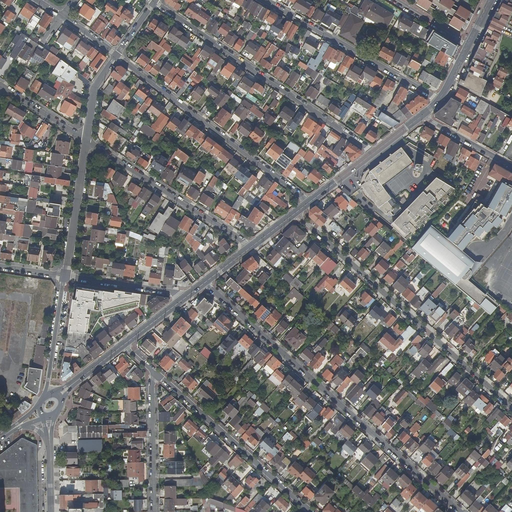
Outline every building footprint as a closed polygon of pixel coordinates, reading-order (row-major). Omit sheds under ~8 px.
[(249,9),(250,9),(254,2),(250,0),(244,0),(242,5),(249,9)] [(301,0),(297,0),(296,3),(293,7),(297,9),(296,9),(306,14),(311,5),(301,0)] [(365,0),(360,9),(354,5),(354,6),(352,8),(348,6),(346,11),(352,14),(340,34),(362,46),(365,40),(357,35),(365,21),(363,20),(366,16),(386,28),(394,15),(368,0),(365,0)] [(414,0),(417,1),(416,3),(431,12),(432,11),(434,11),(435,11),(437,11),(438,11),(443,14),(444,15),(444,16),(445,17),(445,18),(445,19),(445,20),(460,29),(462,26),(462,27),(462,28),(463,29),(464,29),(465,29),(466,28),(474,13),(460,5),(459,7),(457,10),(452,7),(454,3),(455,2),(451,0),(414,0)] [(496,11),(493,18),(505,23),(505,24),(511,10),(511,0),(501,0),(499,4),(501,5),(501,6),(500,7),(499,7),(498,8),(497,8),(497,9),(497,10),(497,11),(497,12),(496,11)] [(316,3),(313,1),(311,5),(306,14),(310,17),(315,8),(313,7),(315,4),(316,3)] [(263,7),(255,2),(251,10),(250,12),(257,16),(258,15),(263,7)] [(24,7),(20,13),(30,20),(34,15),(35,13),(37,10),(27,3),(24,7)] [(118,10),(108,3),(105,7),(110,10),(115,14),(118,10)] [(191,3),(184,13),(195,18),(200,10),(191,3)] [(79,12),(84,16),(90,8),(85,4),(79,12)] [(260,18),(265,20),(270,11),(263,7),(258,15),(261,17),(260,18)] [(95,12),(90,8),(84,16),(89,20),(95,12)] [(343,16),(329,8),(327,12),(321,22),(329,26),(332,21),(338,24),(343,16)] [(120,17),(128,22),(133,16),(129,13),(127,11),(128,10),(126,9),(120,17)] [(324,13),(317,9),(312,18),(317,21),(318,18),(320,20),(324,13)] [(14,15),(7,10),(3,17),(6,19),(5,21),(9,23),(14,15)] [(210,17),(200,10),(195,18),(205,25),(210,17)] [(266,20),(273,24),(278,15),(271,11),(266,20)] [(52,17),(45,13),(35,29),(43,35),(46,30),(45,29),(52,19),(52,17)] [(345,13),(343,16),(338,24),(337,25),(341,28),(349,15),(345,13)] [(40,19),(34,15),(30,20),(28,24),(32,27),(35,22),(37,24),(40,19)] [(283,18),(278,15),(273,24),(270,29),(279,34),(284,25),(280,23),(283,18)] [(104,18),(101,16),(92,29),(95,31),(104,18)] [(404,29),(408,32),(409,30),(413,23),(403,17),(400,22),(406,25),(404,29)] [(108,20),(105,18),(104,18),(95,31),(99,33),(101,30),(108,21),(108,20)] [(499,35),(499,34),(502,29),(505,23),(493,18),(490,23),(487,29),(499,35)] [(149,27),(155,31),(160,23),(154,19),(149,27)] [(292,23),(287,20),(282,30),(286,33),(292,23)] [(109,22),(108,21),(101,30),(103,31),(106,28),(109,22)] [(213,24),(210,22),(206,29),(215,35),(219,28),(217,27),(219,24),(215,21),(213,24)] [(252,25),(245,21),(242,25),(247,28),(250,30),(252,25)] [(165,25),(161,22),(160,23),(155,31),(158,34),(158,35),(161,37),(167,28),(164,26),(165,25)] [(224,22),(218,31),(226,36),(232,28),(224,22)] [(421,27),(414,22),(413,23),(409,30),(423,39),(426,34),(428,30),(421,26),(421,27)] [(114,26),(111,24),(107,29),(102,36),(105,38),(113,28),(114,26)] [(287,36),(291,39),(298,27),(294,24),(287,36)] [(255,27),(252,25),(250,30),(251,31),(255,33),(257,34),(260,30),(260,29),(256,26),(255,27)] [(116,30),(113,28),(105,38),(111,43),(114,38),(116,35),(114,33),(116,30)] [(68,39),(72,33),(65,29),(57,41),(63,45),(64,44),(67,41),(68,39)] [(146,29),(143,34),(149,39),(152,34),(146,29)] [(406,36),(393,29),(390,34),(403,42),(406,36)] [(468,71),(468,72),(469,73),(482,79),(488,66),(485,65),(492,52),(495,44),(497,41),(499,43),(501,35),(499,34),(499,35),(487,29),(484,35),(486,36),(485,36),(484,36),(483,37),(483,38),(483,39),(484,40),(484,41),(483,42),(483,43),(481,42),(470,64),(472,65),(471,66),(470,67),(469,67),(469,68),(468,68),(468,69),(468,70),(468,71)] [(178,31),(177,30),(176,32),(173,30),(168,36),(177,43),(178,41),(182,35),(181,35),(182,33),(178,31)] [(267,34),(260,30),(257,34),(265,39),(267,34)] [(308,38),(312,32),(308,30),(302,41),(305,43),(308,38)] [(24,41),(26,43),(29,38),(22,33),(18,31),(16,34),(11,43),(18,47),(24,38),(26,39),(24,41)] [(246,39),(249,42),(250,41),(255,33),(251,31),(246,39)] [(64,44),(74,50),(76,48),(81,41),(82,40),(72,33),(68,39),(67,41),(64,44)] [(114,38),(111,43),(113,45),(117,44),(121,37),(119,35),(119,34),(118,33),(117,34),(116,35),(114,38)] [(40,39),(32,34),(29,38),(34,41),(36,43),(40,39)] [(224,41),(233,47),(234,47),(239,39),(234,35),(233,37),(229,34),(224,41)] [(441,39),(442,37),(439,35),(436,40),(426,34),(423,39),(423,40),(432,46),(437,49),(439,44),(441,39)] [(192,43),(182,35),(178,41),(177,43),(187,50),(192,43)] [(246,39),(241,36),(239,39),(234,47),(233,47),(238,51),(246,39)] [(443,36),(442,37),(441,39),(439,44),(445,47),(444,48),(446,49),(444,52),(449,55),(455,59),(460,48),(459,45),(443,36)] [(319,44),(308,38),(305,43),(303,47),(314,53),(316,50),(319,44)] [(167,41),(163,39),(159,46),(165,50),(168,52),(171,47),(165,43),(167,41)] [(327,41),(327,42),(325,44),(324,44),(324,41),(321,40),(319,44),(316,50),(318,51),(320,50),(322,51),(317,58),(313,55),(307,65),(309,66),(315,70),(323,57),(330,45),(331,43),(327,41)] [(76,48),(85,55),(86,54),(92,47),(88,45),(87,46),(81,41),(76,48)] [(152,59),(156,62),(157,61),(162,54),(165,50),(159,46),(152,41),(151,43),(158,49),(160,49),(152,59)] [(260,47),(250,41),(249,42),(245,48),(255,55),(259,49),(260,47)] [(289,43),(284,51),(285,52),(288,53),(293,45),(289,43)] [(25,59),(26,60),(29,61),(35,51),(25,44),(18,56),(24,60),(25,59)] [(272,62),(276,65),(285,52),(284,51),(279,48),(273,44),(272,44),(268,49),(262,59),(263,59),(260,63),(270,70),(273,66),(269,63),(270,62),(266,59),(273,49),(275,50),(277,49),(280,51),(272,62)] [(36,51),(33,56),(40,60),(43,56),(44,54),(41,51),(40,50),(42,47),(39,45),(39,46),(38,48),(37,48),(35,51),(36,51)] [(138,51),(142,54),(146,48),(142,45),(138,51)] [(212,50),(206,45),(202,50),(200,53),(207,58),(212,50)] [(268,49),(265,47),(262,45),(260,47),(259,49),(260,50),(255,58),(259,60),(260,58),(261,60),(262,59),(268,49)] [(293,45),(288,54),(293,57),(296,59),(298,55),(297,55),(300,50),(293,45)] [(337,49),(330,45),(323,57),(325,58),(326,56),(328,56),(331,58),(337,49)] [(395,53),(383,46),(378,54),(390,61),(395,53)] [(50,52),(55,56),(58,51),(52,47),(49,51),(50,52)] [(92,59),(97,53),(95,51),(95,50),(92,47),(86,54),(92,59)] [(195,57),(193,60),(191,63),(184,58),(182,57),(182,58),(180,61),(181,61),(185,64),(190,68),(196,60),(200,53),(202,50),(199,48),(194,56),(195,57)] [(176,51),(173,49),(170,53),(172,55),(179,60),(180,61),(182,58),(175,52),(176,51)] [(162,54),(169,59),(172,55),(170,53),(168,52),(165,50),(162,54)] [(249,59),(252,55),(245,50),(242,54),(249,59)] [(337,60),(342,63),(346,55),(337,50),(331,61),(335,64),(337,60)] [(443,65),(449,55),(444,52),(441,51),(435,60),(443,65)] [(54,61),(53,62),(57,64),(60,59),(55,56),(50,52),(48,55),(47,56),(54,61)] [(409,65),(418,70),(422,65),(418,62),(419,61),(417,60),(420,55),(416,52),(411,61),(409,65)] [(106,58),(100,53),(93,61),(96,63),(93,68),(96,71),(106,58)] [(221,58),(214,53),(207,63),(214,68),(221,58)] [(404,63),(409,65),(411,61),(397,53),(393,61),(402,66),(404,63)] [(149,60),(142,54),(136,61),(144,67),(150,60),(149,60)] [(166,62),(173,67),(179,60),(172,55),(169,59),(166,62)] [(191,63),(193,60),(186,55),(184,58),(191,63)] [(223,59),(225,56),(223,55),(221,58),(214,68),(211,72),(215,75),(224,61),(223,59)] [(354,60),(346,55),(342,63),(338,70),(342,72),(345,66),(349,68),(354,60)] [(68,82),(77,71),(75,69),(68,65),(66,62),(60,59),(57,64),(51,73),(63,79),(65,81),(68,82)] [(427,69),(431,64),(427,59),(422,64),(427,69)] [(199,62),(196,60),(190,68),(193,70),(199,62)] [(159,63),(160,62),(157,61),(156,62),(152,68),(150,71),(156,76),(159,72),(160,71),(164,66),(163,65),(161,68),(159,67),(161,65),(159,63)] [(173,67),(166,62),(165,63),(164,66),(160,71),(166,76),(169,72),(170,71),(173,67)] [(224,72),(230,76),(233,71),(232,71),(235,68),(229,64),(224,72)] [(364,70),(357,67),(353,64),(347,74),(358,81),(364,70)] [(144,70),(148,73),(150,71),(152,68),(148,65),(144,70)] [(111,75),(119,82),(120,81),(125,74),(127,71),(121,66),(117,67),(111,75)] [(273,74),(279,78),(284,70),(278,66),(273,74)] [(292,70),(286,66),(284,70),(279,78),(284,81),(292,70)] [(377,73),(366,66),(364,69),(364,70),(358,81),(357,82),(360,83),(364,76),(369,79),(369,80),(372,82),(375,75),(377,73)] [(318,73),(309,67),(306,72),(315,78),(316,78),(319,73),(318,72),(318,73)] [(493,82),(491,85),(492,86),(499,89),(508,71),(500,67),(499,69),(497,69),(498,72),(495,78),(492,79),(493,82)] [(27,69),(15,87),(23,92),(30,83),(24,79),(29,70),(27,69)] [(185,71),(182,69),(177,75),(170,85),(169,85),(173,88),(185,71)] [(232,85),(236,88),(238,85),(242,80),(240,79),(245,73),(241,70),(239,72),(236,69),(231,77),(232,78),(233,77),(238,80),(236,82),(235,81),(233,84),(232,85)] [(440,79),(423,70),(419,78),(435,88),(440,79)] [(197,82),(198,82),(198,83),(200,81),(200,80),(202,77),(197,74),(197,73),(194,71),(192,74),(194,76),(191,79),(194,81),(196,83),(197,82)] [(175,72),(173,74),(173,75),(169,72),(166,76),(163,80),(170,85),(177,75),(175,72)] [(214,76),(215,75),(211,72),(206,80),(211,83),(212,84),(217,78),(214,76)] [(316,83),(322,74),(320,73),(319,73),(313,82),(314,83),(315,82),(316,83)] [(480,93),(486,81),(482,79),(469,73),(465,82),(461,80),(460,82),(459,83),(480,93)] [(128,77),(125,74),(120,81),(123,83),(128,77)] [(298,79),(291,75),(286,82),(293,87),(298,79)] [(379,87),(381,82),(383,80),(375,75),(372,82),(370,84),(378,88),(379,87)] [(254,84),(244,77),(242,80),(238,85),(249,92),(253,86),(254,84)] [(73,87),(74,85),(68,82),(65,81),(63,79),(56,92),(55,95),(65,100),(76,106),(80,108),(82,99),(70,92),(72,90),(73,87)] [(395,83),(388,79),(372,106),(376,108),(378,109),(389,91),(387,90),(388,88),(391,89),(392,87),(393,87),(395,83)] [(39,90),(40,90),(43,85),(36,80),(32,85),(30,89),(37,93),(39,90)] [(135,86),(139,89),(142,85),(144,83),(140,80),(135,86)] [(126,85),(123,83),(120,81),(119,82),(119,83),(118,84),(113,90),(117,93),(119,94),(122,91),(125,86),(126,85)] [(107,94),(109,96),(113,90),(118,84),(115,82),(113,86),(110,83),(104,92),(107,94)] [(253,87),(253,86),(249,92),(248,93),(246,96),(251,99),(255,102),(258,99),(251,94),(256,88),(262,92),(265,88),(256,82),(253,87)] [(188,85),(185,83),(181,88),(176,94),(179,96),(184,90),(188,85)] [(219,93),(220,93),(222,91),(221,90),(218,88),(212,84),(211,83),(210,85),(211,86),(208,90),(216,97),(219,93)] [(38,93),(44,98),(47,100),(51,103),(55,95),(56,92),(44,84),(43,85),(40,90),(38,93)] [(151,92),(142,85),(139,89),(135,94),(144,100),(151,92)] [(205,91),(197,85),(190,94),(198,101),(205,91)] [(314,88),(311,86),(306,94),(314,99),(319,91),(317,90),(319,87),(316,85),(314,88)] [(130,89),(125,86),(122,91),(120,94),(119,94),(115,100),(119,103),(130,89)] [(409,90),(401,86),(385,114),(400,123),(407,118),(407,119),(427,103),(427,100),(420,95),(412,100),(406,105),(405,104),(400,108),(398,105),(401,100),(403,101),(408,92),(412,94),(415,93),(410,89),(409,90)] [(466,99),(469,93),(460,88),(455,98),(463,102),(465,98),(466,99)] [(271,97),(274,99),(279,93),(275,90),(271,97)] [(214,101),(222,107),(230,97),(222,91),(220,93),(214,101)] [(317,100),(328,107),(331,102),(320,95),(317,100)] [(355,111),(364,116),(364,115),(371,105),(361,99),(358,97),(355,100),(360,104),(355,111)] [(152,101),(148,98),(135,115),(141,120),(142,118),(140,116),(152,101)] [(473,118),(476,112),(475,111),(451,98),(449,99),(449,100),(447,102),(447,103),(446,104),(444,106),(442,107),(441,108),(440,109),(438,111),(437,112),(434,114),(435,117),(451,127),(455,121),(456,122),(457,121),(455,120),(452,118),(457,111),(464,115),(465,113),(473,118)] [(71,116),(76,106),(65,100),(60,110),(71,116)] [(118,118),(125,108),(122,105),(119,103),(115,100),(107,111),(118,118)] [(252,106),(243,100),(243,101),(240,104),(250,111),(251,111),(252,113),(261,119),(262,117),(264,114),(255,108),(256,107),(253,105),(252,106)] [(481,100),(475,111),(476,112),(480,114),(483,116),(489,104),(481,100)] [(495,101),(492,106),(500,111),(503,112),(506,107),(495,101)] [(148,110),(158,117),(165,108),(161,106),(154,102),(148,110)] [(329,109),(343,118),(352,105),(350,104),(347,108),(344,105),(341,110),(338,109),(340,106),(337,104),(333,102),(329,109)] [(25,113),(10,104),(5,113),(20,122),(25,113)] [(243,119),(250,111),(240,104),(234,112),(243,119)] [(490,110),(498,115),(500,111),(492,106),(489,104),(483,116),(471,138),(475,140),(481,129),(480,128),(490,110)] [(372,114),(376,108),(372,106),(371,105),(364,115),(370,119),(373,115),(372,114)] [(205,106),(200,112),(203,115),(209,108),(205,106)] [(295,113),(285,106),(279,114),(289,122),(291,119),(295,113)] [(116,117),(107,111),(104,109),(101,113),(113,121),(116,117)] [(214,120),(222,126),(231,115),(223,109),(214,120)] [(305,115),(302,113),(299,111),(293,120),(291,119),(289,122),(287,124),(289,126),(291,124),(296,128),(299,124),(303,118),(305,115)] [(498,130),(502,132),(511,116),(503,112),(500,111),(498,115),(501,117),(499,119),(503,121),(498,130)] [(394,127),(400,123),(385,114),(382,112),(379,117),(394,127)] [(154,124),(153,124),(150,127),(155,131),(158,133),(169,119),(162,113),(154,124)] [(249,117),(257,123),(261,119),(252,113),(249,117)] [(277,117),(274,115),(272,117),(266,113),(263,117),(262,117),(261,119),(271,126),(274,122),(277,117)] [(462,124),(459,131),(471,138),(483,116),(480,114),(476,121),(474,125),(472,124),(470,123),(468,127),(462,124)] [(181,123),(173,117),(167,125),(174,131),(178,127),(181,123)] [(309,118),(304,125),(312,131),(317,124),(309,118)] [(29,136),(33,138),(33,137),(36,132),(25,125),(23,124),(25,121),(22,119),(18,126),(21,134),(26,149),(29,144),(26,141),(29,136)] [(192,125),(184,119),(181,123),(178,127),(182,131),(178,136),(181,139),(185,133),(192,125)] [(237,129),(247,137),(254,128),(244,120),(240,126),(237,129)] [(367,126),(360,121),(358,124),(355,130),(361,134),(367,126)] [(48,126),(42,122),(36,132),(33,137),(39,140),(41,137),(42,136),(43,136),(47,130),(46,129),(47,128),(48,126)] [(112,122),(108,128),(116,133),(118,130),(125,134),(127,132),(112,122)] [(281,128),(274,122),(271,126),(281,133),(286,127),(284,125),(281,128)] [(194,127),(192,125),(185,133),(191,138),(192,137),(198,129),(201,125),(197,123),(194,127)] [(230,132),(234,134),(237,129),(240,126),(237,124),(230,132)] [(322,127),(318,124),(312,132),(315,134),(309,142),(312,145),(319,135),(321,133),(323,130),(321,128),(322,127)] [(264,134),(256,127),(250,136),(258,142),(264,134)] [(420,136),(429,141),(434,132),(426,127),(420,136)] [(112,143),(118,134),(116,133),(108,128),(103,136),(112,143)] [(9,142),(0,140),(0,144),(2,145),(11,147),(14,147),(18,148),(20,134),(16,134),(17,129),(13,129),(13,133),(12,133),(12,138),(10,137),(9,141),(11,141),(11,143),(9,143),(9,142)] [(208,137),(198,129),(192,137),(202,144),(208,137)] [(377,135),(370,130),(365,137),(372,142),(377,135)] [(340,137),(331,131),(327,137),(336,143),(340,137)] [(160,136),(157,134),(156,133),(151,140),(155,143),(160,136)] [(482,136),(478,142),(482,144),(486,135),(482,133),(480,136),(482,136)] [(450,139),(441,134),(437,142),(446,147),(450,139)] [(325,140),(319,135),(312,145),(310,148),(316,152),(322,144),(325,140)] [(216,143),(208,137),(202,144),(199,149),(202,151),(204,151),(207,154),(209,151),(216,143)] [(177,144),(169,138),(168,140),(176,146),(177,144)] [(346,140),(342,138),(335,147),(332,151),(339,157),(343,152),(339,150),(342,147),(343,147),(345,145),(344,144),(346,140)] [(292,140),(288,146),(297,153),(301,147),(292,140)] [(57,141),(55,153),(64,154),(67,155),(69,143),(57,141)] [(427,156),(429,154),(424,151),(416,146),(408,141),(405,144),(427,156)] [(455,153),(456,154),(458,151),(456,151),(459,146),(451,141),(446,149),(448,149),(446,152),(453,156),(455,153)] [(418,142),(416,146),(424,151),(426,147),(418,142)] [(223,149),(216,143),(209,151),(217,157),(218,156),(223,149)] [(283,151),(273,143),(267,152),(277,160),(282,153),(283,151)] [(361,151),(350,143),(344,151),(345,152),(347,150),(350,153),(349,154),(348,153),(347,154),(352,161),(361,154),(361,151)] [(2,146),(2,145),(0,144),(0,147),(2,148),(0,156),(11,158),(12,150),(14,150),(14,147),(11,147),(2,146)] [(337,159),(339,157),(332,151),(328,148),(322,144),(316,152),(319,154),(335,166),(338,163),(323,152),(325,149),(337,159)] [(174,152),(186,162),(188,159),(189,157),(181,151),(177,147),(174,152)] [(411,160),(401,147),(392,155),(391,154),(390,154),(390,155),(390,156),(382,162),(381,162),(380,162),(380,163),(371,171),(369,168),(363,173),(364,175),(362,176),(362,177),(362,178),(361,180),(364,181),(364,183),(361,185),(361,186),(361,187),(361,189),(361,190),(362,191),(363,193),(363,194),(364,195),(365,196),(388,216),(389,215),(390,215),(392,215),(393,215),(398,212),(401,209),(392,197),(391,197),(380,183),(411,160)] [(426,149),(424,151),(429,154),(439,160),(444,151),(439,148),(434,155),(431,153),(431,152),(426,149)] [(464,159),(467,161),(471,153),(463,148),(460,153),(461,153),(458,159),(460,159),(459,161),(461,162),(462,161),(463,161),(464,159)] [(233,156),(223,149),(218,156),(227,164),(232,158),(233,156)] [(27,150),(25,160),(33,161),(34,151),(27,150)] [(312,152),(309,150),(303,158),(309,162),(312,158),(310,156),(312,152)] [(470,157),(476,152),(473,150),(471,153),(467,161),(464,165),(469,168),(472,163),(477,166),(479,162),(470,157)] [(126,155),(134,160),(136,157),(128,151),(126,155)] [(149,163),(148,162),(145,161),(149,155),(143,151),(139,157),(141,158),(138,162),(146,167),(149,163)] [(55,153),(52,153),(51,165),(62,167),(63,167),(63,163),(64,154),(55,153)] [(292,161),(282,153),(277,160),(276,161),(285,169),(290,163),(292,161)] [(295,164),(301,156),(297,153),(292,161),(290,163),(299,170),(300,168),(295,164)] [(164,158),(157,155),(150,165),(157,170),(158,168),(163,171),(166,167),(169,161),(164,158)] [(242,165),(232,158),(227,164),(225,167),(235,174),(241,166),(242,165)] [(22,161),(13,160),(12,169),(21,170),(22,161)] [(334,167),(327,161),(322,166),(329,173),(334,167)] [(34,170),(41,171),(42,164),(35,163),(34,170)] [(305,178),(306,176),(299,170),(290,163),(285,169),(282,173),(287,176),(292,169),(297,173),(305,178)] [(489,175),(490,176),(497,165),(495,164),(489,175)] [(71,174),(64,173),(61,172),(62,167),(51,165),(49,177),(56,178),(68,180),(70,180),(71,174)] [(490,176),(501,182),(501,183),(500,183),(487,204),(488,205),(488,206),(484,205),(485,204),(484,204),(480,202),(481,202),(480,201),(480,202),(476,200),(477,199),(476,199),(472,207),(463,218),(465,219),(461,224),(460,224),(447,238),(461,250),(469,241),(467,239),(468,237),(470,239),(474,234),(479,238),(485,231),(486,232),(492,224),(496,227),(502,220),(500,219),(498,216),(499,213),(502,215),(506,217),(509,210),(511,211),(511,210),(511,173),(510,172),(509,173),(506,171),(506,170),(497,165),(490,176)] [(205,175),(208,171),(207,170),(202,166),(200,169),(199,170),(205,175)] [(252,174),(241,166),(235,174),(246,182),(252,174)] [(174,172),(166,167),(163,171),(162,173),(160,175),(171,182),(173,177),(171,176),(174,172)] [(183,167),(176,178),(190,186),(193,181),(193,180),(197,175),(183,167)] [(109,168),(104,176),(110,179),(115,171),(109,168)] [(315,169),(308,177),(316,183),(323,175),(315,169)] [(205,175),(199,170),(197,175),(193,180),(196,182),(200,184),(205,175)] [(124,177),(124,176),(117,171),(113,179),(122,185),(126,179),(124,177)] [(25,174),(23,186),(27,187),(30,187),(30,183),(31,179),(32,175),(26,174),(25,174)] [(255,177),(252,174),(246,182),(237,193),(240,195),(240,196),(246,189),(247,191),(248,189),(257,178),(255,177)] [(40,176),(32,175),(31,179),(33,180),(33,183),(30,183),(30,187),(29,195),(28,199),(35,201),(44,202),(49,203),(52,203),(53,203),(53,200),(36,197),(40,176)] [(206,189),(211,192),(214,188),(213,187),(218,179),(217,178),(214,176),(206,189)] [(69,185),(70,180),(68,180),(56,178),(49,177),(46,177),(45,177),(44,182),(55,183),(69,185)] [(256,187),(261,190),(268,180),(264,177),(256,187)] [(394,227),(401,220),(403,222),(405,221),(402,218),(410,211),(422,222),(428,216),(426,214),(422,218),(414,209),(416,206),(415,205),(417,203),(420,205),(421,203),(419,201),(433,186),(435,188),(437,187),(435,185),(440,179),(438,178),(392,226),(394,227)] [(416,206),(414,209),(422,218),(426,214),(428,216),(455,188),(440,179),(435,185),(437,187),(435,188),(433,186),(419,201),(421,203),(420,205),(417,203),(415,205),(416,206)] [(272,183),(268,180),(261,190),(264,193),(272,183)] [(198,191),(203,187),(201,185),(200,186),(195,183),(193,181),(190,186),(188,189),(189,190),(188,193),(196,199),(200,193),(198,191)] [(12,187),(12,185),(0,182),(0,190),(8,192),(9,187),(12,187)] [(131,182),(127,189),(137,195),(141,189),(131,182)] [(271,193),(278,184),(275,182),(265,194),(277,204),(284,209),(287,205),(271,193)] [(96,185),(94,196),(102,197),(104,186),(96,185)] [(143,204),(146,206),(148,203),(154,194),(144,187),(138,196),(145,200),(143,204)] [(211,192),(206,189),(199,201),(209,207),(214,200),(208,196),(211,192)] [(352,204),(355,201),(344,192),(333,202),(341,209),(342,210),(350,203),(352,204)] [(158,197),(154,194),(148,203),(149,203),(144,211),(143,211),(142,213),(146,215),(147,213),(149,211),(153,206),(155,207),(160,198),(158,197)] [(269,207),(264,204),(264,203),(267,199),(270,201),(270,202),(275,206),(277,204),(265,194),(260,201),(255,207),(264,214),(269,207)] [(24,200),(24,199),(19,198),(7,196),(0,195),(0,201),(7,203),(7,201),(18,202),(18,204),(19,204),(18,211),(26,212),(28,201),(24,200)] [(244,205),(247,200),(245,199),(244,198),(240,196),(240,195),(232,208),(233,209),(236,211),(241,203),(244,205)] [(53,200),(53,203),(60,204),(66,205),(67,198),(54,196),(53,200)] [(260,201),(255,197),(253,200),(250,203),(255,207),(260,201)] [(34,206),(35,201),(28,199),(28,201),(26,212),(41,214),(42,210),(39,209),(39,208),(36,208),(36,206),(34,206)] [(215,211),(226,218),(232,208),(221,201),(215,211)] [(333,202),(323,212),(329,217),(330,218),(341,209),(333,202)] [(59,217),(60,204),(53,203),(52,203),(49,203),(48,208),(47,207),(46,211),(48,211),(47,215),(57,216),(59,217)] [(321,226),(326,220),(319,214),(322,211),(316,206),(310,210),(309,216),(321,226)] [(149,228),(158,233),(161,229),(169,216),(170,215),(173,210),(169,207),(163,215),(159,212),(149,228)] [(257,224),(264,214),(255,207),(248,218),(257,224)] [(16,211),(16,210),(13,210),(3,209),(0,208),(0,212),(2,213),(15,215),(15,217),(21,217),(22,212),(16,211)] [(235,214),(237,211),(236,211),(233,209),(232,208),(224,221),(228,224),(230,221),(235,214)] [(319,214),(326,220),(329,217),(323,212),(322,211),(319,214)] [(401,220),(394,227),(406,239),(422,222),(410,211),(402,218),(405,221),(403,222),(401,220)] [(97,219),(98,213),(88,212),(86,223),(97,224),(97,222),(100,223),(100,219),(97,219)] [(55,229),(57,216),(47,215),(45,227),(55,229)] [(120,226),(121,217),(117,216),(112,215),(111,225),(120,226)] [(193,221),(185,215),(180,223),(178,226),(189,233),(193,226),(191,225),(193,221)] [(256,230),(260,227),(257,224),(248,218),(242,215),(239,219),(256,230)] [(180,223),(169,216),(161,229),(167,233),(168,232),(172,234),(178,226),(180,223)] [(334,221),(329,226),(335,231),(331,235),(335,239),(344,230),(334,221)] [(365,230),(372,236),(383,225),(379,222),(375,226),(372,223),(365,230)] [(17,223),(15,236),(19,236),(22,237),(24,224),(20,224),(17,223)] [(197,229),(199,226),(195,223),(193,226),(189,233),(185,238),(188,242),(192,237),(194,234),(197,229)] [(292,225),(283,235),(284,236),(288,240),(292,236),(299,242),(303,238),(302,238),(306,234),(296,225),(292,225)] [(431,225),(409,247),(490,315),(497,307),(500,304),(487,292),(485,294),(468,279),(480,265),(480,264),(480,263),(480,262),(479,262),(477,263),(475,262),(475,261),(463,251),(461,250),(447,238),(431,225)] [(55,239),(57,229),(55,229),(45,227),(44,227),(43,230),(47,230),(47,234),(51,234),(50,238),(55,239)] [(356,233),(350,227),(346,232),(342,236),(348,242),(356,233)] [(404,242),(406,239),(394,227),(390,231),(403,242),(404,242)] [(106,230),(94,229),(92,241),(94,241),(107,243),(107,237),(105,237),(106,230)] [(126,237),(129,237),(130,231),(117,229),(117,235),(115,243),(124,244),(125,239),(124,239),(124,236),(126,236),(126,237)] [(213,235),(208,232),(205,237),(215,250),(217,248),(213,243),(214,242),(213,235)] [(0,257),(11,259),(13,248),(15,235),(4,234),(0,233),(0,239),(3,240),(3,239),(8,240),(7,253),(5,253),(5,250),(1,250),(0,257)] [(19,238),(19,236),(15,236),(15,235),(13,248),(27,250),(29,239),(19,238)] [(284,239),(277,246),(285,254),(291,248),(300,256),(303,253),(298,249),(295,246),(288,240),(284,236),(283,238),(284,239)] [(201,244),(192,237),(188,242),(195,252),(198,248),(201,244)] [(31,248),(32,238),(30,238),(27,259),(39,261),(40,249),(31,248)] [(221,246),(218,248),(222,253),(230,247),(224,239),(218,243),(221,246)] [(367,248),(367,247),(373,242),(370,239),(364,245),(367,248)] [(391,249),(394,252),(403,242),(400,239),(398,241),(391,249)] [(92,254),(94,241),(92,241),(90,241),(84,240),(82,255),(83,255),(91,257),(92,254)] [(376,249),(384,257),(391,249),(383,241),(376,249)] [(321,249),(314,243),(304,254),(308,257),(307,258),(306,258),(303,261),(307,265),(312,259),(317,253),(320,250),(321,249)] [(303,244),(298,249),(303,253),(308,248),(303,244)] [(367,247),(367,248),(365,250),(363,248),(358,254),(364,259),(366,256),(367,257),(370,254),(369,253),(371,251),(367,247)] [(49,251),(43,250),(41,261),(48,262),(48,260),(53,260),(55,248),(49,248),(49,251)] [(205,256),(198,248),(195,252),(203,262),(207,259),(211,265),(219,258),(216,254),(214,255),(213,254),(212,255),(210,253),(205,256)] [(273,265),(282,256),(274,249),(265,258),(273,265)] [(355,249),(351,254),(354,257),(359,252),(355,249)] [(312,259),(320,266),(328,257),(320,250),(317,253),(312,259)] [(412,254),(408,251),(406,253),(407,254),(403,258),(409,263),(416,255),(413,252),(412,254)] [(91,266),(95,267),(95,266),(97,257),(91,257),(83,255),(82,263),(86,264),(86,265),(89,265),(91,265),(91,266)] [(253,256),(241,265),(245,268),(250,272),(252,271),(259,265),(253,256)] [(108,266),(106,276),(110,277),(111,272),(112,263),(113,260),(97,257),(95,266),(102,268),(103,263),(109,264),(108,266)] [(320,266),(328,274),(337,265),(328,257),(320,266)] [(150,273),(149,282),(160,284),(164,260),(158,259),(156,274),(150,273)] [(185,274),(192,269),(185,259),(182,261),(179,259),(176,261),(176,263),(185,274)] [(381,260),(374,267),(382,274),(389,266),(381,260)] [(201,261),(194,267),(199,273),(206,267),(201,261)] [(125,265),(112,263),(111,272),(124,274),(125,265)] [(180,279),(185,274),(176,263),(175,268),(174,271),(174,278),(180,279)] [(135,266),(125,265),(124,274),(123,275),(133,276),(135,266)] [(242,273),(235,281),(242,287),(253,275),(250,272),(245,268),(241,272),(242,273)] [(163,284),(173,285),(174,278),(174,271),(165,270),(163,284)] [(262,270),(255,277),(263,284),(271,276),(267,273),(266,274),(262,270)] [(397,277),(390,271),(384,277),(384,278),(391,283),(397,277)] [(293,280),(286,273),(282,277),(284,279),(290,284),(293,280)] [(328,291),(329,291),(332,287),(337,281),(335,279),(333,281),(326,275),(325,276),(316,286),(320,290),(327,282),(329,284),(325,288),(328,291)] [(393,285),(401,293),(410,283),(401,275),(393,285)] [(346,276),(340,283),(350,292),(356,286),(353,283),(349,279),(346,276)] [(230,277),(228,281),(226,282),(230,286),(231,285),(238,291),(242,287),(235,281),(230,277)] [(303,284),(295,277),(293,280),(290,284),(294,287),(298,291),(303,284)] [(30,287),(49,289),(49,280),(25,278),(24,284),(30,284),(30,287)] [(114,293),(77,287),(75,300),(73,300),(68,330),(87,333),(91,310),(98,311),(102,311),(103,317),(135,308),(139,307),(141,294),(114,290),(114,293)] [(239,292),(248,300),(252,297),(242,287),(238,291),(239,292)] [(295,296),(299,300),(303,296),(298,291),(294,287),(287,295),(292,299),(295,296)] [(424,301),(425,302),(426,301),(429,298),(432,294),(429,292),(423,297),(420,294),(425,288),(423,287),(415,296),(416,296),(410,302),(417,308),(422,303),(420,301),(421,300),(424,301)] [(408,288),(402,294),(406,298),(405,299),(408,302),(415,295),(408,288)] [(423,297),(429,292),(425,288),(420,294),(423,297)] [(364,307),(367,309),(375,299),(373,297),(372,298),(365,291),(360,297),(367,304),(364,307)] [(248,301),(255,307),(259,303),(255,299),(256,298),(259,295),(256,292),(252,296),(252,297),(248,300),(248,301)] [(147,304),(154,313),(169,302),(168,298),(157,296),(147,304)] [(199,302),(195,306),(200,311),(207,318),(209,316),(205,313),(213,305),(204,298),(200,303),(199,302)] [(425,302),(420,308),(428,315),(429,314),(434,308),(437,305),(429,298),(426,301),(425,302)] [(381,299),(365,317),(374,325),(390,307),(381,299)] [(255,313),(263,320),(270,312),(265,308),(269,304),(265,301),(261,305),(262,305),(255,313)] [(497,307),(504,314),(508,310),(500,304),(497,307)] [(429,314),(437,322),(443,315),(445,312),(441,309),(437,305),(434,308),(429,314)] [(186,315),(183,318),(189,323),(198,314),(197,313),(192,308),(189,311),(186,315)] [(345,310),(343,308),(336,315),(339,317),(351,328),(358,321),(345,310)] [(281,315),(275,310),(274,309),(265,319),(272,325),(281,315)] [(449,316),(454,320),(455,318),(458,316),(459,314),(455,310),(449,316)] [(511,321),(511,313),(508,310),(504,314),(499,320),(501,322),(506,316),(511,321)] [(129,329),(135,325),(136,324),(137,323),(135,320),(137,319),(136,318),(138,316),(135,312),(124,321),(129,329)] [(224,329),(227,332),(234,324),(222,313),(213,323),(222,331),(224,329)] [(393,316),(390,313),(386,317),(382,322),(381,322),(387,327),(396,317),(394,315),(393,316)] [(460,318),(458,316),(455,318),(454,320),(444,331),(451,337),(458,329),(454,325),(460,318)] [(181,336),(191,325),(189,323),(183,318),(182,317),(172,328),(181,336)] [(204,322),(210,327),(213,323),(208,318),(204,322)] [(275,327),(282,334),(289,325),(282,319),(275,327)] [(117,320),(107,327),(108,328),(113,335),(114,336),(124,328),(117,320)] [(332,327),(337,331),(339,328),(331,321),(330,320),(326,324),(331,328),(332,327)] [(38,338),(35,356),(44,358),(49,322),(43,322),(40,339),(38,338)] [(395,337),(397,338),(399,337),(400,335),(400,334),(406,328),(399,322),(393,329),(395,331),(394,333),(397,335),(395,337)] [(197,325),(195,328),(198,331),(202,335),(205,333),(197,325)] [(110,337),(113,335),(108,328),(94,339),(100,346),(111,338),(110,337)] [(181,336),(172,328),(168,332),(167,331),(161,338),(162,339),(171,347),(181,336)] [(295,328),(285,339),(296,348),(306,338),(295,328)] [(86,333),(71,331),(68,330),(65,352),(72,353),(78,354),(80,352),(83,347),(84,345),(90,334),(86,333)] [(407,330),(400,338),(402,340),(403,341),(406,337),(407,336),(410,332),(407,330)] [(198,331),(188,342),(192,346),(202,335),(198,331)] [(159,342),(162,339),(161,338),(158,335),(155,332),(152,335),(159,342)] [(377,342),(387,350),(389,348),(393,344),(395,341),(386,332),(377,342)] [(459,332),(453,339),(456,342),(457,341),(462,345),(467,339),(459,332)] [(93,358),(103,351),(100,346),(94,339),(93,337),(91,340),(92,342),(93,341),(94,342),(93,343),(95,345),(90,348),(88,344),(92,336),(90,334),(84,345),(85,347),(87,349),(93,358)] [(236,346),(243,353),(253,343),(253,342),(245,334),(239,341),(239,342),(236,346)] [(421,338),(418,335),(410,343),(416,348),(414,349),(417,351),(421,346),(417,342),(421,338)] [(393,344),(396,347),(402,340),(400,338),(399,337),(397,338),(395,341),(393,344)] [(148,338),(141,346),(146,350),(150,353),(156,346),(148,338)] [(313,348),(318,352),(328,341),(325,338),(316,347),(315,346),(313,348)] [(476,344),(469,338),(461,347),(465,350),(468,353),(476,344)] [(249,352),(254,356),(260,349),(253,343),(243,353),(246,355),(249,352)] [(370,350),(363,343),(360,346),(360,347),(367,353),(370,351),(370,350)] [(417,351),(425,358),(432,350),(424,343),(421,346),(417,351)] [(207,359),(213,353),(205,347),(200,353),(204,357),(207,359)] [(257,363),(258,362),(262,366),(272,355),(264,347),(258,354),(259,355),(255,361),(257,363)] [(361,354),(364,357),(367,353),(360,347),(349,359),(353,362),(361,354)] [(477,352),(473,348),(468,354),(472,357),(477,352)] [(485,359),(490,363),(499,353),(494,348),(491,351),(490,351),(486,355),(488,356),(485,359)] [(91,358),(85,350),(83,352),(83,353),(81,354),(80,352),(78,354),(79,355),(80,357),(85,363),(91,358)] [(306,360),(307,361),(309,362),(313,358),(305,350),(300,355),(306,360)] [(78,359),(80,357),(79,355),(78,354),(72,353),(65,352),(63,361),(61,378),(64,381),(73,373),(80,368),(75,362),(70,367),(70,366),(70,362),(71,356),(77,357),(78,359)] [(325,357),(318,352),(313,358),(309,362),(310,363),(310,364),(315,368),(317,367),(318,368),(322,363),(321,362),(325,357)] [(489,365),(496,371),(498,368),(501,366),(502,364),(506,359),(499,353),(490,363),(489,365)] [(160,363),(163,366),(168,370),(175,363),(166,355),(160,363)] [(344,361),(337,355),(330,362),(334,366),(333,368),(336,370),(334,372),(333,375),(327,369),(322,374),(329,381),(334,375),(335,376),(340,369),(341,369),(339,367),(344,361)] [(383,355),(378,361),(381,365),(387,359),(383,355)] [(444,359),(440,355),(426,371),(430,374),(444,359)] [(24,387),(37,394),(38,391),(42,369),(44,358),(35,356),(33,367),(29,367),(27,382),(24,387)] [(273,356),(267,364),(274,370),(281,363),(273,356)] [(122,361),(116,366),(121,372),(130,365),(123,357),(120,360),(122,361)] [(511,366),(511,360),(508,357),(506,359),(502,364),(501,366),(498,368),(498,369),(493,375),(499,381),(505,374),(506,373),(503,371),(502,372),(500,370),(502,367),(502,366),(503,365),(509,371),(511,366)] [(183,358),(178,364),(186,371),(179,379),(182,381),(188,374),(194,367),(188,362),(183,358)] [(190,360),(188,362),(194,367),(196,369),(197,368),(200,370),(203,367),(203,368),(208,362),(204,358),(198,365),(195,362),(194,363),(190,360)] [(412,373),(419,379),(424,373),(431,365),(428,362),(429,361),(425,358),(412,373)] [(253,364),(250,361),(242,369),(245,372),(253,364)] [(453,365),(450,363),(446,367),(439,374),(441,375),(442,374),(444,375),(453,365)] [(144,375),(135,364),(126,375),(130,380),(132,378),(136,382),(144,375)] [(269,378),(278,386),(281,383),(286,377),(279,372),(284,366),(281,364),(269,378)] [(340,369),(347,375),(348,375),(350,373),(342,367),(341,369),(340,369)] [(110,369),(103,374),(106,379),(109,382),(116,376),(110,369)] [(338,386),(347,375),(340,369),(335,376),(331,379),(338,386)] [(338,386),(336,389),(340,392),(346,386),(348,384),(351,380),(352,381),(353,380),(357,383),(364,375),(357,369),(350,377),(348,375),(347,375),(338,386)] [(98,385),(106,379),(103,374),(101,371),(92,378),(98,385)] [(460,376),(455,372),(447,381),(452,385),(456,381),(457,382),(459,380),(457,379),(460,376)] [(199,384),(188,374),(182,381),(192,391),(199,384)] [(302,385),(289,374),(286,377),(281,383),(283,385),(285,383),(292,389),(294,391),(293,392),(292,393),(296,397),(301,391),(304,389),(301,386),(302,385)] [(428,386),(436,393),(446,382),(442,378),(441,380),(437,377),(428,386)] [(474,385),(465,377),(455,388),(460,392),(466,397),(472,390),(471,389),(474,385)] [(219,395),(222,392),(207,379),(198,390),(210,401),(215,395),(205,387),(207,385),(219,395)] [(87,382),(81,386),(81,387),(82,387),(88,390),(92,388),(87,382)] [(89,398),(92,392),(88,390),(82,387),(78,395),(80,396),(80,397),(81,398),(83,399),(82,403),(81,405),(73,403),(73,404),(73,406),(72,407),(79,408),(90,410),(91,408),(95,410),(97,404),(92,402),(93,399),(89,398)] [(139,399),(139,387),(135,387),(128,387),(128,399),(136,399),(139,399)] [(356,389),(354,387),(345,397),(352,404),(358,397),(357,396),(359,394),(354,390),(356,389)] [(394,401),(398,404),(407,394),(410,391),(408,390),(406,389),(405,390),(404,390),(394,401)] [(465,399),(471,405),(473,403),(478,397),(479,396),(473,390),(472,390),(466,397),(465,399)] [(297,403),(301,406),(302,404),(308,398),(301,391),(296,397),(292,401),(296,405),(297,403)] [(407,394),(415,401),(417,398),(410,391),(407,394)] [(167,410),(168,410),(177,400),(171,394),(161,402),(167,410)] [(223,409),(233,418),(237,412),(247,401),(250,398),(246,394),(233,408),(235,409),(233,411),(230,409),(232,406),(231,406),(234,402),(232,400),(223,409)] [(473,403),(482,411),(487,405),(485,404),(488,401),(481,395),(478,398),(478,397),(473,403)] [(428,403),(420,396),(417,398),(421,402),(425,406),(428,403)] [(302,404),(309,410),(316,403),(309,397),(308,398),(302,404)] [(253,406),(256,403),(250,398),(247,401),(253,406)] [(136,412),(136,399),(128,399),(123,400),(123,412),(125,412),(136,412)] [(363,412),(369,417),(376,410),(375,408),(378,404),(373,400),(369,404),(370,405),(363,412)] [(438,407),(430,400),(428,403),(425,406),(433,413),(436,409),(438,407)] [(19,409),(15,413),(17,416),(22,413),(29,407),(31,404),(24,401),(17,406),(19,409)] [(365,406),(364,406),(359,401),(356,404),(362,409),(365,406)] [(491,409),(494,411),(496,408),(499,405),(497,402),(493,407),(489,403),(487,405),(482,411),(480,412),(482,414),(484,411),(487,414),(491,409)] [(305,416),(311,422),(323,409),(316,403),(309,410),(305,416)] [(160,412),(160,422),(175,422),(175,421),(183,412),(186,408),(184,406),(174,417),(169,417),(169,412),(160,412)] [(385,409),(382,406),(371,419),(379,426),(380,424),(393,410),(391,408),(388,411),(388,410),(382,416),(380,414),(385,409)] [(255,411),(260,416),(264,411),(260,407),(255,411)] [(328,407),(322,414),(328,419),(334,412),(328,407)] [(88,425),(90,410),(79,408),(78,412),(80,412),(79,420),(76,420),(73,420),(72,425),(88,425)] [(495,417),(499,421),(504,415),(496,408),(494,411),(486,420),(490,423),(495,417)] [(125,412),(125,425),(138,424),(138,419),(137,419),(136,412),(125,412)] [(186,415),(183,412),(175,421),(177,425),(186,415)] [(229,422),(235,428),(238,431),(243,425),(240,421),(242,419),(239,416),(240,415),(237,412),(233,418),(229,422)] [(7,418),(10,422),(17,416),(15,413),(7,418)] [(441,414),(438,417),(443,421),(444,422),(447,419),(441,414)] [(503,428),(505,430),(511,422),(511,417),(511,418),(509,416),(508,418),(505,415),(500,421),(499,421),(497,423),(498,424),(500,422),(505,426),(503,428)] [(335,427),(339,430),(343,426),(343,425),(345,422),(338,416),(333,422),(337,425),(335,427)] [(381,425),(380,424),(379,426),(376,429),(378,431),(382,426),(388,431),(391,428),(400,418),(397,416),(394,419),(395,420),(393,422),(392,421),(393,419),(391,418),(390,419),(388,418),(381,425)] [(400,423),(405,428),(406,428),(412,421),(406,416),(400,423)] [(455,423),(448,417),(447,419),(444,422),(450,428),(455,423)] [(193,429),(195,431),(198,427),(196,425),(197,424),(193,421),(192,422),(189,419),(183,426),(187,430),(190,427),(193,429)] [(410,430),(414,434),(416,432),(421,426),(417,422),(410,430)] [(238,431),(243,435),(250,427),(245,423),(243,425),(238,431)] [(255,425),(253,423),(250,427),(243,435),(241,436),(246,441),(247,439),(253,433),(255,431),(255,430),(253,428),(255,425)] [(202,430),(206,426),(203,424),(192,436),(201,444),(203,442),(208,436),(202,430)] [(338,431),(343,435),(348,439),(354,432),(345,424),(343,426),(339,430),(338,431)] [(77,446),(78,452),(102,451),(102,450),(102,445),(102,437),(102,425),(88,425),(72,425),(69,425),(68,425),(68,432),(77,432),(77,446)] [(391,428),(388,431),(384,436),(388,439),(395,431),(391,428)] [(407,429),(406,428),(405,428),(398,437),(404,442),(410,436),(405,432),(407,429)] [(447,432),(453,438),(457,434),(450,428),(447,432)] [(261,437),(255,431),(253,433),(247,439),(255,446),(258,442),(257,441),(261,437)] [(298,437),(291,431),(289,433),(290,434),(292,436),(296,439),(298,437)] [(175,442),(174,439),(174,432),(164,432),(165,444),(173,444),(175,444),(175,442)] [(430,444),(435,439),(430,435),(427,438),(426,440),(430,444)] [(211,453),(214,456),(221,448),(210,438),(208,436),(203,442),(207,446),(205,448),(211,453)] [(260,444),(269,452),(274,447),(276,444),(267,436),(264,439),(260,444)] [(34,481),(33,443),(22,437),(0,454),(0,484),(22,484),(24,484),(25,481),(34,481)] [(143,448),(142,437),(130,437),(130,438),(132,438),(132,448),(143,448)] [(278,443),(283,447),(287,441),(283,437),(278,443)] [(416,443),(411,438),(404,445),(412,452),(418,445),(418,444),(417,443),(416,443)] [(305,439),(301,444),(306,448),(311,443),(305,439)] [(418,448),(426,455),(432,449),(434,447),(436,444),(438,442),(435,439),(430,444),(426,440),(424,442),(418,448)] [(341,447),(351,455),(352,453),(353,453),(357,448),(354,445),(351,443),(348,440),(341,447)] [(362,444),(362,443),(357,448),(353,453),(352,453),(354,455),(360,449),(366,454),(372,447),(365,441),(362,444)] [(164,444),(164,457),(174,457),(173,444),(165,444),(164,444)] [(273,456),(274,457),(279,451),(274,447),(269,452),(268,453),(265,456),(269,460),(273,456)] [(230,456),(221,448),(214,456),(213,457),(208,462),(212,465),(218,458),(223,463),(226,459),(230,456)] [(140,462),(139,449),(129,450),(129,462),(140,462)] [(421,461),(428,467),(434,459),(438,455),(439,454),(432,449),(426,455),(421,461)] [(471,453),(478,460),(482,456),(481,456),(478,453),(476,451),(474,449),(471,453)] [(490,452),(487,449),(486,451),(481,456),(482,456),(488,462),(491,458),(490,457),(488,459),(486,456),(490,452)] [(270,462),(274,465),(284,455),(284,454),(280,450),(279,451),(274,457),(273,457),(274,458),(270,462)] [(77,463),(77,452),(67,452),(67,463),(77,463)] [(359,463),(368,471),(378,460),(369,452),(359,463)] [(469,455),(476,462),(478,460),(471,453),(469,455)] [(233,465),(236,468),(244,460),(237,454),(228,464),(231,467),(233,465)] [(281,472),(282,471),(287,465),(291,461),(284,455),(274,465),(281,472)] [(480,463),(485,467),(489,463),(488,462),(482,456),(478,460),(476,462),(469,470),(462,478),(456,485),(459,487),(470,475),(469,475),(480,463)] [(501,464),(493,457),(491,458),(488,462),(489,463),(497,470),(499,467),(501,464)] [(434,460),(427,468),(435,475),(441,467),(434,460)] [(167,468),(167,474),(183,474),(183,468),(182,468),(182,465),(183,465),(183,461),(165,461),(165,466),(170,465),(170,468),(167,468)] [(304,469),(295,461),(289,467),(287,470),(291,473),(291,472),(297,477),(298,476),(304,469)] [(143,481),(143,462),(140,462),(129,462),(128,462),(128,476),(139,476),(139,481),(143,481)] [(469,470),(462,463),(455,471),(462,478),(469,470)] [(375,477),(378,480),(389,468),(385,465),(375,477)] [(438,481),(442,485),(454,472),(451,469),(450,470),(445,465),(435,477),(439,480),(438,481)] [(67,466),(67,475),(73,475),(73,476),(69,477),(69,480),(79,480),(79,466),(67,466)] [(303,479),(308,483),(316,475),(307,467),(304,469),(298,476),(303,479)] [(378,481),(387,489),(399,476),(389,468),(378,480),(378,481)] [(219,473),(226,480),(230,475),(231,474),(225,469),(224,469),(219,473)] [(400,485),(404,489),(409,483),(411,481),(403,474),(400,478),(403,481),(400,485)] [(239,483),(230,475),(226,480),(223,482),(233,491),(239,484),(239,483)] [(245,480),(253,487),(257,482),(260,479),(257,476),(254,479),(250,475),(245,480)] [(201,478),(194,478),(193,478),(190,479),(166,480),(166,486),(174,486),(204,485),(201,478)] [(97,491),(96,480),(86,480),(86,491),(97,491)] [(34,490),(34,481),(25,481),(24,484),(22,484),(22,490),(34,490)] [(260,485),(257,482),(253,487),(248,492),(251,494),(255,489),(256,490),(260,485)] [(416,489),(409,483),(404,489),(400,493),(407,499),(416,489)] [(22,511),(22,490),(22,484),(0,484),(0,488),(19,488),(19,511),(22,511)] [(243,487),(239,484),(233,491),(231,493),(234,495),(236,493),(237,494),(243,487)] [(334,492),(324,484),(314,496),(320,502),(322,501),(324,503),(334,492)] [(302,491),(310,498),(314,494),(313,493),(315,491),(307,485),(302,491)] [(357,488),(355,486),(352,489),(353,490),(362,499),(369,491),(367,489),(364,493),(360,490),(362,487),(360,485),(357,488)] [(174,498),(174,486),(166,486),(165,486),(165,498),(174,498)] [(269,498),(275,490),(271,486),(265,494),(269,498)] [(475,494),(478,497),(480,495),(486,488),(483,486),(475,494)] [(112,490),(112,500),(122,500),(122,496),(125,496),(125,493),(121,493),(121,489),(114,489),(113,490),(112,490)] [(475,497),(466,489),(462,492),(460,495),(459,496),(469,504),(475,497)] [(34,511),(34,490),(22,490),(22,511),(34,511)] [(423,496),(418,492),(410,501),(415,505),(423,496)] [(100,502),(100,508),(103,508),(103,500),(103,493),(93,494),(93,498),(100,498),(100,502)] [(259,493),(243,510),(247,511),(256,503),(262,496),(259,493)] [(86,499),(85,494),(59,494),(59,508),(65,508),(65,504),(68,504),(67,499),(73,499),(73,500),(86,499)] [(249,499),(245,496),(235,507),(239,508),(243,504),(244,505),(249,499)] [(289,504),(280,496),(277,499),(275,502),(284,511),(287,508),(286,507),(289,504)] [(414,509),(417,511),(419,510),(428,500),(423,496),(415,505),(416,506),(414,509)] [(210,501),(222,506),(222,502),(210,497),(210,501)] [(371,503),(369,505),(371,507),(378,499),(376,497),(375,499),(374,497),(370,501),(371,501),(370,502),(371,503)] [(187,504),(187,501),(187,499),(187,498),(174,498),(165,498),(165,511),(166,511),(175,511),(175,505),(184,505),(187,505),(187,504)] [(400,502),(396,498),(391,503),(396,507),(400,502)] [(142,500),(142,499),(139,499),(134,499),(133,511),(136,511),(140,511),(142,511),(142,502),(142,500)] [(258,505),(256,503),(247,511),(248,511),(252,511),(255,509),(259,511),(263,511),(270,505),(263,499),(258,505)] [(436,506),(429,499),(428,500),(419,510),(422,511),(423,511),(425,510),(427,511),(429,511),(432,510),(436,506)] [(472,511),(481,511),(485,509),(479,503),(475,500),(468,508),(472,511)] [(222,506),(235,511),(235,507),(222,502),(222,506)]
